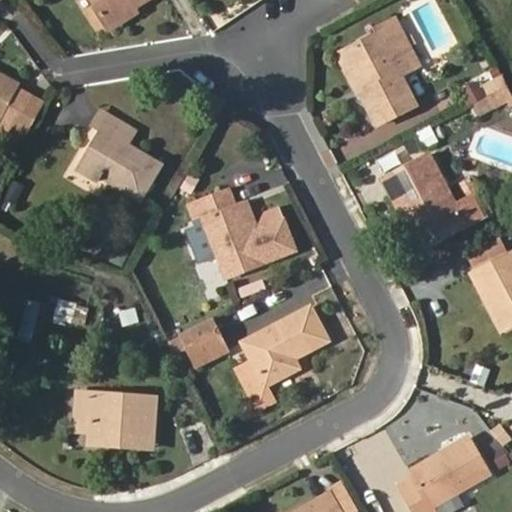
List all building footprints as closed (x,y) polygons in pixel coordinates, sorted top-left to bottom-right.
[(92,0),(102,14),(124,0),(92,0)] [(124,0),(102,14),(107,22),(136,4),(133,0),(124,0)] [(379,23),(381,28),(350,44),(372,86),(366,89),(381,119),(420,98),(405,70),(396,52),(410,44),(418,40),(414,31),(406,35),(395,14),(379,23)] [(339,49),(361,93),(366,89),(372,86),(350,44),(339,49)] [(405,70),(420,62),(410,44),(396,52),(405,70)] [(511,94),(504,73),(491,78),(500,102),(511,97),(511,94)] [(0,127),(21,139),(38,110),(10,92),(12,88),(0,81),(0,127)] [(127,141),(134,130),(96,107),(88,124),(95,128),(78,159),(99,172),(140,197),(161,162),(127,141)] [(455,194),(430,146),(403,161),(413,180),(391,192),(399,208),(408,204),(429,244),(491,211),(477,184),(455,194)] [(74,168),(95,179),(99,172),(78,159),(74,168)] [(403,161),(382,173),(391,192),(413,180),(403,161)] [(235,200),(228,183),(192,197),(221,275),(301,244),(287,210),(259,222),(247,227),(235,200)] [(259,222),(246,195),(235,200),(247,227),(259,222)] [(419,248),(429,244),(408,204),(399,208),(419,248)] [(511,246),(468,270),(499,330),(511,322),(511,246)] [(328,331),(311,296),(239,334),(250,354),(262,376),(295,359),(292,351),(328,331)] [(32,335),(36,314),(20,311),(16,333),(32,335)] [(221,336),(208,311),(178,327),(192,352),(221,336)] [(192,352),(194,359),(224,343),(221,336),(192,352)] [(257,404),(273,396),(262,376),(250,354),(235,362),(257,404)] [(157,435),(159,397),(77,393),(74,433),(91,434),(90,444),(118,446),(118,433),(157,435)] [(118,446),(157,448),(157,435),(118,433),(118,446)] [(418,483),(403,490),(415,511),(439,511),(435,502),(489,475),(469,437),(444,450),(447,456),(413,473),(418,483)] [(442,446),(408,464),(413,473),(447,456),(444,450),(442,446)] [(413,473),(397,480),(403,490),(418,483),(413,473)] [(294,511),(366,511),(349,482),(294,511)]
